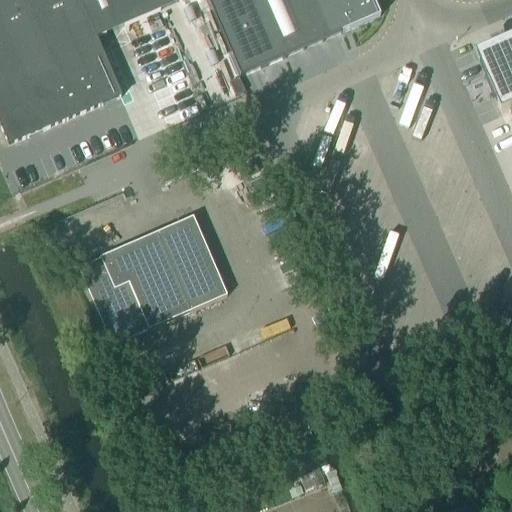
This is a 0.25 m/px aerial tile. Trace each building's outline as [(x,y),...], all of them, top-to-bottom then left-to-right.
[(120,100),(95,41),(187,0),(0,0),(0,130),(8,148),(120,100)] [(204,0),(239,79),(340,36),(341,35),(349,32),(379,18),(371,0),(204,0)] [(511,45),(478,60),(501,114),(507,112),(511,124),(511,45)] [(135,339),(228,299),(193,221),(78,271),(89,297),(112,349),(116,348),(135,339)] [(331,431),(326,420),(267,445),(272,456),(331,431)]
